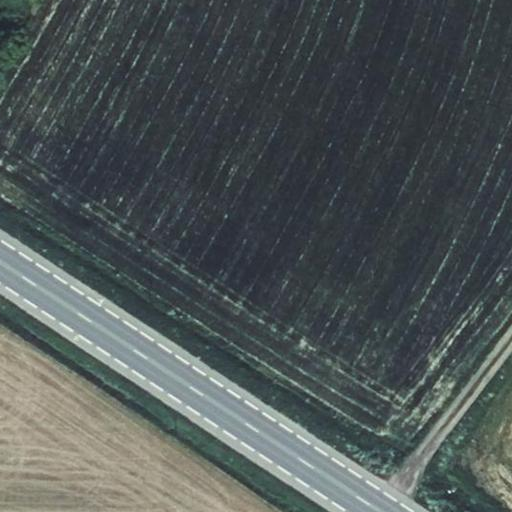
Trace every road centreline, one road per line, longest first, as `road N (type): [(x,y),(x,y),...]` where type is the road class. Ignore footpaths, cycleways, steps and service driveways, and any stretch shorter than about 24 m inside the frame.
road 1 (primary): [(0,261),(381,511)]
road 2 (track): [(511,334),(391,511)]
